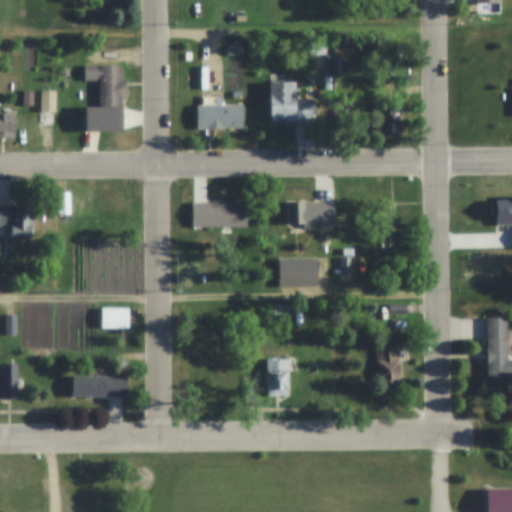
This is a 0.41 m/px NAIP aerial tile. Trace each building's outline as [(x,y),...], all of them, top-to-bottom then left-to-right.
[(309,41),(325,41),(325,56),(309,56),(309,41)] [(126,80),(126,99),(120,99),(120,109),(99,109),(99,80),(84,80),(84,66),(120,66),(120,80),(126,80)] [(270,83),(295,83),(295,100),(314,100),(315,123),(270,123),(270,83)] [(40,90),(55,91),(54,112),(39,111),(40,90)] [(32,91),(32,105),(22,105),(22,91),(32,91)] [(397,93),(397,104),(381,104),(381,93),(397,93)] [(242,106),(242,129),(197,129),(197,106),(242,106)] [(0,113),(14,113),(14,139),(0,139),(0,113)] [(27,135),(18,135),(18,116),(44,116),(45,135),(36,135),(36,140),(27,140),(27,135)] [(399,116),(399,133),(383,133),(382,116),(399,116)] [(57,192),(68,192),(68,207),(57,207),(57,192)] [(511,219),(497,219),(497,200),(505,200),(505,197),(511,197),(511,219)] [(392,206),(397,206),(397,215),(392,215),(392,250),(380,250),(380,201),(392,201),(392,206)] [(288,202),(304,202),(304,204),(329,204),(329,224),(288,224),(288,202)] [(31,212),(31,238),(10,238),(10,227),(0,227),(0,206),(14,206),(14,212),(31,212)] [(339,257),(350,257),(350,274),(339,274),(339,257)] [(185,303),(209,303),(209,319),(186,319),(185,303)] [(389,304),(405,304),(405,315),(389,315),(389,304)] [(288,305),(288,316),(270,316),(270,306),(288,305)] [(101,308),(128,308),(128,329),(101,329),(101,308)] [(4,315),(15,315),(15,335),(4,335),(4,315)] [(486,318),(507,318),(507,362),(511,362),(511,379),(507,379),(507,389),(486,389),(486,318)] [(377,353),(398,353),(398,381),(377,381),(377,353)] [(287,395),(267,395),(267,388),(265,388),(265,358),(288,358),(288,388),(287,388),(287,395)] [(2,364),(16,364),(16,398),(2,399),(2,364)] [(193,369),(216,369),(216,380),(212,380),(212,385),(193,385),(193,369)] [(72,376),(104,376),(104,375),(125,375),(125,395),(104,395),(104,398),(72,398),(72,376)] [(91,466),(117,466),(116,478),(67,477),(68,465),(85,465),(85,461),(91,461),(91,466)] [(487,511),(487,490),(511,490),(511,511),(487,511)]
